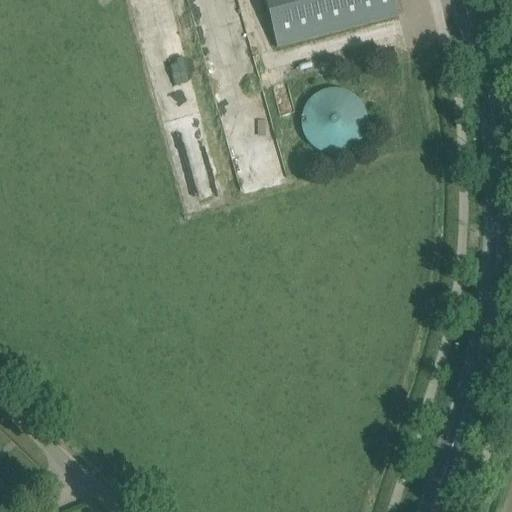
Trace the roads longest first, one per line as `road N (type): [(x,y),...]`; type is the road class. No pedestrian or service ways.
road 1 (secondary): [(437,511),(472,395),(501,202),(499,83),(475,0)]
road 2 (unclassified): [(0,400),(118,511)]
